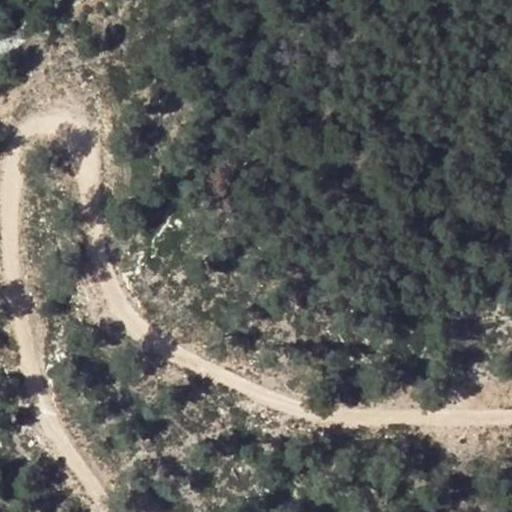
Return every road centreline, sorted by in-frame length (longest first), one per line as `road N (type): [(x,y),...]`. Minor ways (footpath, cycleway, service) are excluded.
road 1 (track): [(0,238),(6,157),(43,105),(77,176),(103,307),(229,394),(369,424),(511,411)]
road 2 (track): [(95,511),(32,444),(0,303)]
